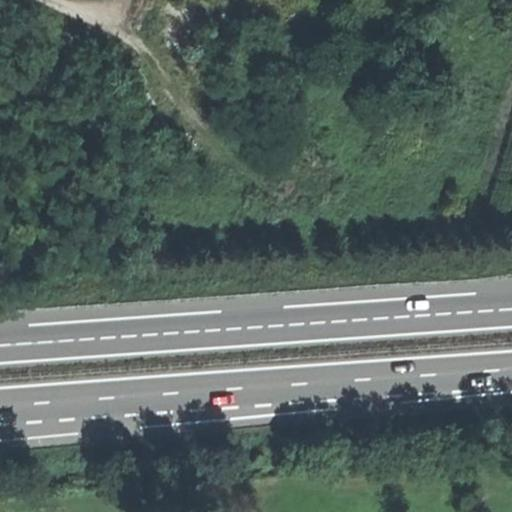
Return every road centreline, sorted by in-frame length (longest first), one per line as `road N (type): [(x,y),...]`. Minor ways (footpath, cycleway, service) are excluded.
road 1 (motorway): [(511,306),(0,344)]
road 2 (motorway): [(0,403),(511,367)]
